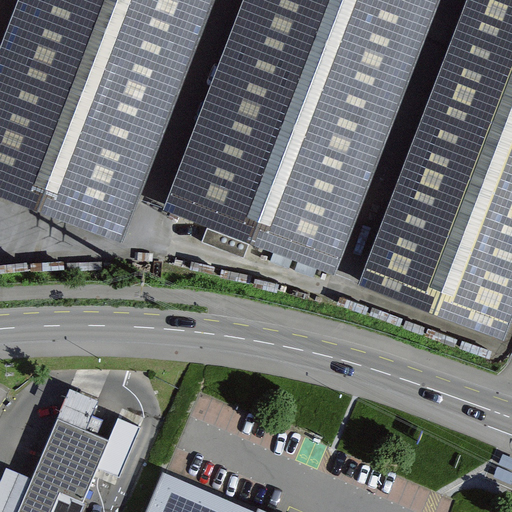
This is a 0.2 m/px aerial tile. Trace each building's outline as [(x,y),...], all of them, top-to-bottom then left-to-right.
[(188,0),(45,0),(0,119),(0,194),(100,232),(188,0)] [(217,0),(146,198),(168,206),(242,0),(217,0)] [(413,0),(271,0),(188,218),(312,265),(413,0)] [(511,284),(511,0),(483,0),(374,288),(493,334),(511,284)] [(343,275),(364,280),(372,244),(351,239),(343,275)] [(91,388),(76,382),(39,469),(17,460),(0,500),(0,511),(86,511),(118,437),(97,428),(110,396),(91,388)] [(251,511),(165,475),(149,511),(251,511)]
